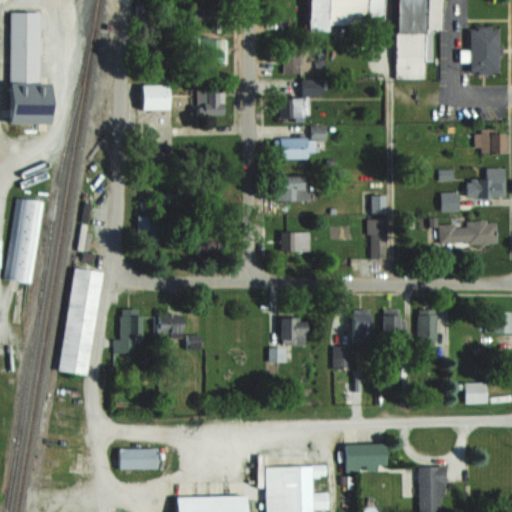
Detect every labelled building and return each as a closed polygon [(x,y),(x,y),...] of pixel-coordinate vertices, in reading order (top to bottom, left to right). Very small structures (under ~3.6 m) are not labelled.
[(307,0),(307,29),(326,29),(326,23),(326,0),(307,0)] [(326,0),(366,0),(366,23),(326,23),(326,0)] [(366,0),(383,0),(383,30),(366,30),(366,0)] [(395,0),(423,0),(423,59),(423,78),(395,77),(395,0)] [(423,0),(439,0),(439,28),(431,28),(432,59),(423,59),(423,0)] [(8,10),(7,120),(47,120),(48,79),(37,79),(38,10),(8,10)] [(466,30),(495,29),(496,71),(467,72),(466,30)] [(197,64),(224,64),(224,38),(197,38),(197,64)] [(163,109),(163,85),(136,85),(136,109),(163,109)] [(194,90),(194,114),(221,114),(221,90),(194,90)] [(307,98),(276,98),(276,119),(307,119),(307,98)] [(306,159),(306,151),(315,151),(315,141),(325,141),(325,126),(308,126),(308,138),(272,138),(272,159),(306,159)] [(479,126),(493,126),(493,131),(507,131),(507,150),(479,150),(479,145),(473,146),(473,132),(479,132),(479,126)] [(485,166),(503,166),(503,194),(489,194),(489,197),(474,197),(474,195),(465,194),(466,180),(469,181),(470,176),(484,176),(485,166)] [(437,168),(451,167),(452,177),(438,177),(437,168)] [(308,185),(301,185),(301,176),(273,176),(273,200),(308,200),(308,185)] [(439,190),(457,190),(457,208),(439,209),(439,190)] [(369,210),(383,210),(383,196),(369,196),(369,210)] [(43,202),(15,198),(3,279),(31,283),(43,202)] [(136,243),(157,243),(157,215),(136,215),(136,243)] [(427,216),(434,215),(436,222),(454,222),(454,226),(465,225),(464,219),(485,218),(486,221),(494,220),(496,241),(467,243),(466,239),(437,241),(436,225),(427,226),(427,216)] [(366,259),(384,258),(383,218),(366,219),(366,259)] [(301,231),(277,231),(277,251),(301,251),(301,231)] [(100,270),(72,265),(54,368),(83,373),(100,270)] [(139,335),(139,309),(117,309),(117,353),(135,353),(135,334),(139,335)] [(482,332),(511,332),(511,311),(482,312),(482,332)] [(369,342),(369,313),(348,313),(348,342),(369,342)] [(154,314),(154,334),(181,334),(181,314),(154,314)] [(434,315),(418,314),(418,354),(434,354),(434,315)] [(401,342),(401,315),(380,315),(380,342),(401,342)] [(303,317),(278,317),(278,345),(303,345),(303,317)] [(349,368),(349,346),(331,346),(331,368),(349,368)] [(485,382),(460,382),(460,403),(485,403),(485,382)] [(116,446),(117,467),(155,466),(154,445),(116,446)] [(262,511),(261,464),(323,462),(323,473),(309,473),(309,491),(325,490),(326,507),(310,507),(310,511),(262,511)] [(404,466),(403,497),(416,497),(416,511),(441,511),(442,466),(404,466)] [(173,494),(173,511),(243,511),(243,492),(173,494)]
